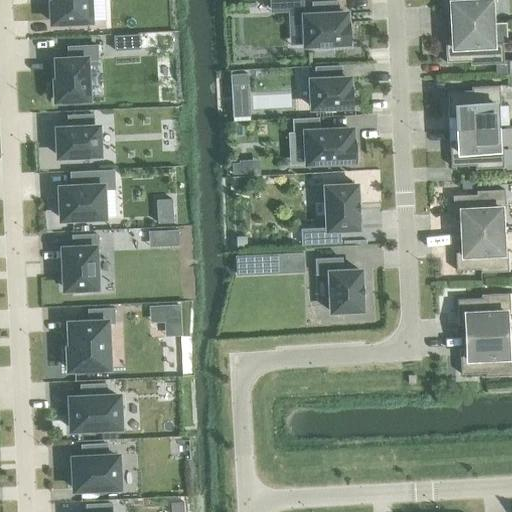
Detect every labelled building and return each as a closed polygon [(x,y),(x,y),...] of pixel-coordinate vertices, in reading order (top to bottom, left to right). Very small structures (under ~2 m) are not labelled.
[(52,0),(53,3),(51,3),(51,6),(50,6),(50,7),(51,7),(51,18),(50,18),(50,20),(51,20),(52,22),(89,21),(88,0),(52,0)] [(451,13),(451,25),(491,23),(490,2),(495,2),(495,0),(442,0),(444,13),(451,13)] [(345,24),(345,14),(338,14),(337,1),(312,2),(312,15),(303,16),(305,45),(349,43),(348,24),(345,24)] [(491,23),(451,25),(452,37),(445,38),(446,63),(470,62),(470,65),(503,64),(502,43),(492,44),(491,23)] [(55,84),(53,84),(53,86),(55,86),(55,96),(54,96),(54,98),(55,98),(55,100),(87,99),(85,60),(97,60),(96,45),(67,47),(68,60),(56,60),(56,71),(57,81),(55,81),(54,81),(55,84)] [(315,67),(316,80),(310,80),(312,108),(352,106),(351,89),(348,89),(348,79),(341,79),(340,66),(315,67)] [(230,75),(231,97),(248,96),(247,74),(230,75)] [(455,116),(456,129),(496,127),(495,106),(500,106),(499,86),(471,87),(471,91),(447,92),(448,117),(455,116)] [(249,116),(248,96),(231,97),(232,117),(249,116)] [(57,141),(56,141),(56,143),(57,143),(58,152),(56,152),(57,154),(58,154),(58,156),(66,156),(66,160),(82,159),(82,155),(98,154),(97,127),(93,127),(92,115),(67,116),(68,129),(57,129),(57,141)] [(353,141),(351,141),(350,130),(318,131),(317,118),(292,120),(293,134),(305,133),(306,163),(354,160),(353,141)] [(496,127),(456,129),(457,141),(449,141),(451,166),(475,165),(475,169),(503,167),(502,147),(497,147),(496,127)] [(59,188),(60,202),(59,202),(59,203),(60,203),(61,214),(59,214),(60,216),(61,216),(61,219),(103,217),(102,189),(114,189),(113,170),(70,173),(71,187),(59,188)] [(301,230),(302,244),(339,242),(338,230),(357,229),(355,185),(352,185),(352,181),(337,182),(337,186),(324,186),(326,229),(301,230)] [(461,221),(461,233),(501,231),(500,210),(505,210),(504,190),(476,191),(476,195),(452,196),(453,221),(461,221)] [(178,230),(149,231),(149,246),(178,245),(178,230)] [(501,231),(461,233),(462,245),(455,246),(456,271),(480,269),(480,273),(508,272),(507,251),(502,252),(501,231)] [(63,262),(62,262),(62,264),(63,264),(63,274),(62,274),(62,275),(64,275),(64,289),(76,288),(76,292),(92,291),(91,288),(95,287),(94,249),(98,249),(97,234),(72,236),(72,248),(62,249),(63,262)] [(246,236),(236,236),(236,247),(246,247),(246,236)] [(303,252),(255,255),(255,272),(303,270),(303,252)] [(330,312),(361,310),(359,270),(341,271),(340,258),(315,260),(316,274),(328,273),(330,312)] [(465,324),(466,336),(506,334),(505,314),(510,314),(509,293),(481,295),(481,298),(457,299),(458,324),(465,324)] [(180,305),(164,306),(164,321),(180,321),(180,305)] [(67,351),(66,352),(66,353),(67,353),(68,365),(67,365),(67,366),(68,366),(68,369),(108,368),(106,323),(114,323),(113,309),(88,310),(88,322),(74,323),(68,323),(69,331),(70,348),(67,348),(67,351)] [(506,334),(466,336),(466,349),(459,349),(460,374),(484,373),(484,376),(511,375),(511,362),(511,355),(507,355),(506,334)] [(70,412),(69,412),(69,414),(70,414),(71,424),(69,424),(70,426),(71,426),(71,429),(119,427),(117,396),(106,397),(105,384),(80,385),(81,398),(75,398),(70,398),(70,407),(70,412)] [(73,472),(72,472),(72,474),(73,474),(74,484),(72,484),(72,486),(74,486),(74,489),(118,487),(116,456),(107,456),(106,444),(81,445),(82,458),(78,458),(72,458),(73,467),(73,472)]
